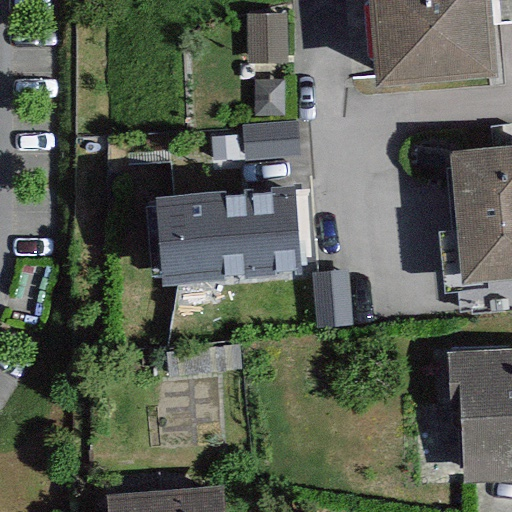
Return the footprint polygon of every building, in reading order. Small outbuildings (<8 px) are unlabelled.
[(474,0),(351,0),(355,99),(478,94),(474,0)] [(250,7),(247,65),(255,58),(294,61),(291,7),(250,7)] [(511,150),(436,152),(439,292),(511,290),(511,150)] [(296,188),(157,198),(164,283),(302,273),(296,188)] [(348,270),(312,273),(318,331),(354,327),(348,270)] [(511,352),(448,355),(449,405),(460,405),(463,484),(511,482),(511,352)] [(222,511),(222,497),(95,507),(95,511),(222,511)]
